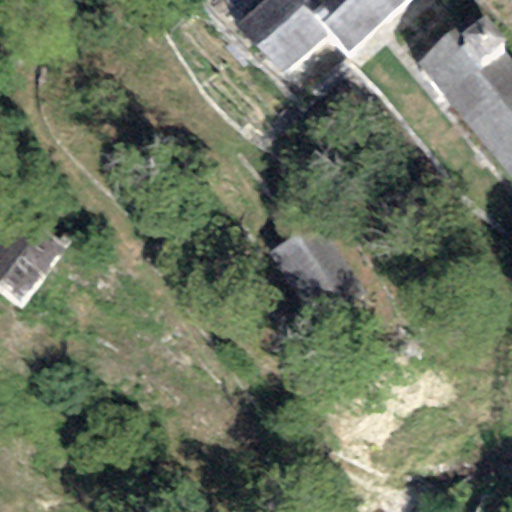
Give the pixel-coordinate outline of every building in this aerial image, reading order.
[(281,72),(327,29),(301,2),(299,0),(259,0),(235,23),(281,72)] [(399,0),(302,0),(301,2),(327,29),(345,50),(399,0)] [(503,41),(483,17),(458,36),(454,30),(414,62),(511,183),(511,62),(498,45),(503,41)] [(25,212),(0,241),(0,290),(18,306),(68,248),(25,212)] [(370,291),(318,219),(269,254),(321,326),(370,291)]
